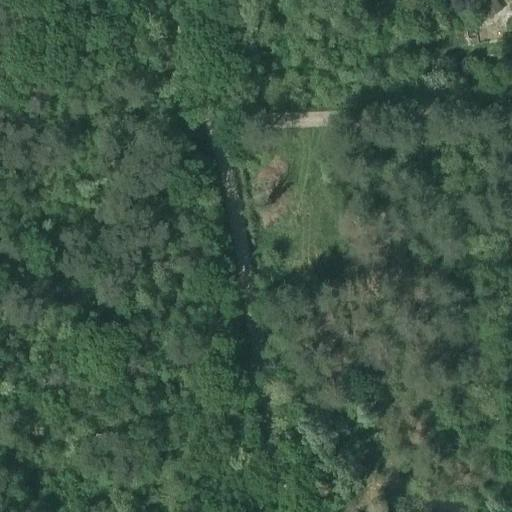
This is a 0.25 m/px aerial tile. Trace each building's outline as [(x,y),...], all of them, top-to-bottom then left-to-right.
[(503,12),(493,0),(492,0),(480,10),(490,22),(503,12)] [(255,182),(245,185),(249,202),(259,200),(255,182)] [(310,185),(279,196),(283,209),(285,224),(282,225),(283,235),(293,234),(294,249),(303,248),(305,263),(312,262),(313,267),(344,264),(339,222),(326,223),(323,195),(317,197),(310,185)] [(511,312),(502,313),(502,323),(511,322),(511,312)] [(511,352),(503,353),(502,371),(504,372),(504,391),(511,390),(511,352)]
